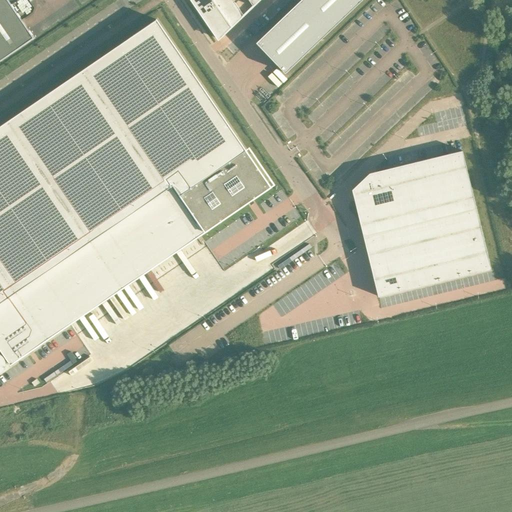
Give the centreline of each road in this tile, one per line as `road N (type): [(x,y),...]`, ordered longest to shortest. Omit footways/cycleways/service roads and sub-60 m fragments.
road 1 (unclassified): [(511,402),(47,511)]
road 2 (unclassified): [(0,90),(133,0)]
road 3 (unknown): [(383,150),(416,273)]
